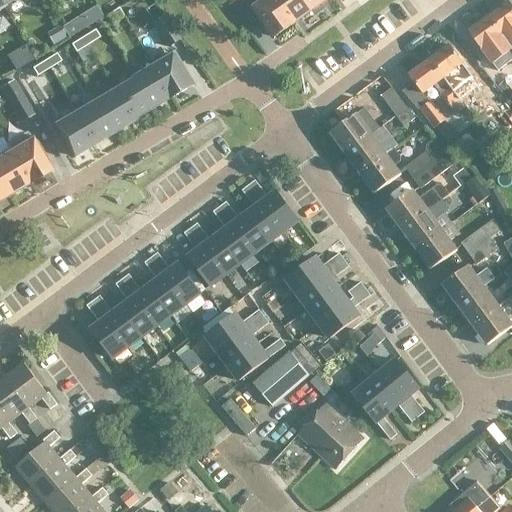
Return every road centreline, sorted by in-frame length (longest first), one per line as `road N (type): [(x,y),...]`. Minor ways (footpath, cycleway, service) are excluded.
road 1 (residential): [(283,130),(0,342)]
road 2 (residential): [(283,130),(485,406)]
road 3 (residential): [(0,227),(245,81)]
road 4 (residential): [(459,0),(283,130)]
road 5 (residential): [(376,494),(485,406)]
